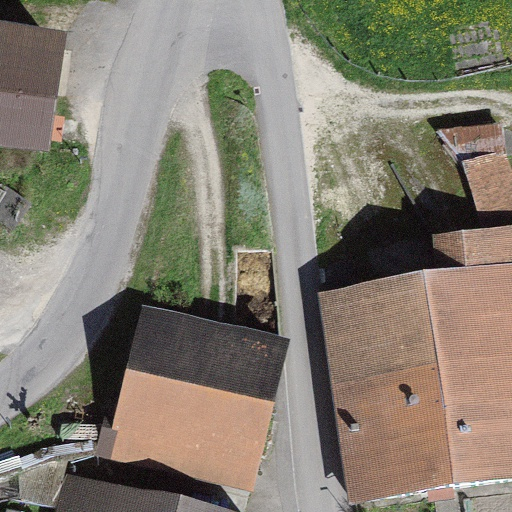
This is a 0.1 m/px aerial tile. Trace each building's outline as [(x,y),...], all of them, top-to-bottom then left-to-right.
[(0,141),(40,147),(55,48),(0,39),(0,141)] [(438,134),(462,167),(504,155),(500,127),(438,134)] [(0,185),(0,222),(11,230),(29,206),(0,185)] [(511,237),(440,247),(444,283),(324,300),(353,503),(511,480),(511,237)] [(255,468),(283,354),(143,318),(115,432),(197,453),(191,475),(219,482),(225,461),(255,468)] [(197,511),(109,490),(103,511),(197,511)]
